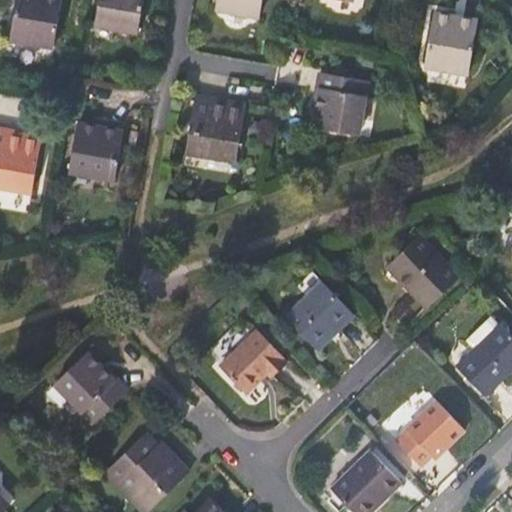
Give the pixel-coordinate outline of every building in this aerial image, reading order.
[(17,0),(9,46),(52,54),(61,0),(17,0)] [(99,0),(95,23),(114,27),(138,30),(143,0),(99,0)] [(262,0),(217,0),(216,6),(260,15),(262,0)] [(436,14),(435,23),(427,70),(469,77),(479,22),(436,14)] [(315,128),(360,137),(370,84),(322,76),(319,91),(325,91),(321,111),(318,111),(315,128)] [(224,99),(198,94),(187,150),(238,159),(247,110),(223,105),(224,99)] [(99,128),(77,124),(69,174),(113,182),(124,125),(101,120),(99,128)] [(0,189),(28,194),(37,145),(8,140),(9,132),(0,130),(0,189)] [(419,296),(431,308),(464,278),(423,235),(395,263),(422,292),(419,296)] [(290,316),(322,351),(335,339),(333,335),(356,313),(326,281),(311,295),(290,316)] [(461,366),(490,397),(511,376),(511,371),(511,333),(504,326),(461,366)] [(225,367),(249,393),(271,373),(275,378),(291,364),(285,359),(287,357),(262,331),(225,367)] [(58,389),(96,429),(131,395),(119,383),(114,387),(98,371),(100,369),(90,359),(58,389)] [(398,441),(423,468),(446,447),(450,449),(470,430),(459,420),(442,400),(398,441)] [(106,476),(140,511),(152,511),(190,476),(168,453),(165,455),(147,437),(106,476)] [(334,488),(357,511),(374,511),(381,506),(385,509),(408,487),(373,450),(334,488)] [(0,511),(10,511),(12,510),(0,498),(0,511)]
